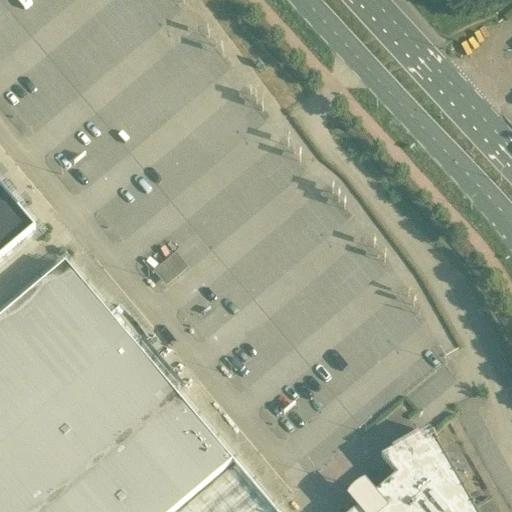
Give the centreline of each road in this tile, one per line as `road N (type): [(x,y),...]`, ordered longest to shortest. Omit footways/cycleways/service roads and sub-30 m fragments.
road 1 (residential): [(511,442),(433,278),(316,135),(317,106),(364,62)]
road 2 (primary): [(364,62),(511,223)]
road 3 (primary): [(511,154),(367,0)]
